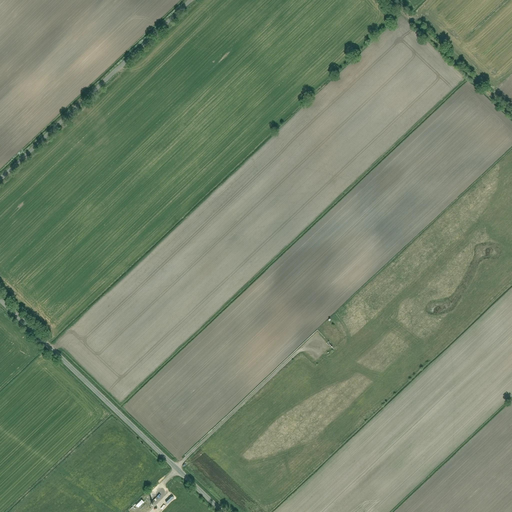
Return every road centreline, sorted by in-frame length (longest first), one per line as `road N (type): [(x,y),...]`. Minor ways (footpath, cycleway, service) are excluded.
road 1 (unclassified): [(0,300),(222,511)]
road 2 (unclassified): [(0,179),(191,0)]
road 3 (track): [(511,114),(390,0)]
